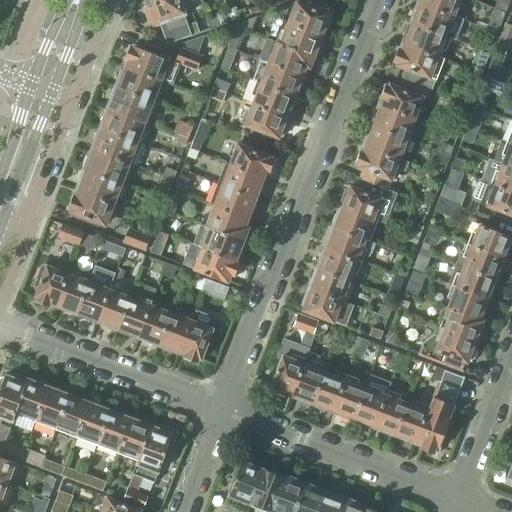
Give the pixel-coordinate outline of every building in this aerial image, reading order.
[(177,0),(152,0),(155,6),(149,8),(155,26),(162,23),(167,34),(169,33),(172,41),(191,35),(177,0)] [(247,3),(251,14),(259,11),(256,0),(247,3)] [(291,16),(288,24),(321,36),(324,30),(328,29),(332,20),(329,16),(332,9),(317,3),(318,0),(304,0),(296,2),(296,3),(291,1),(286,14),(291,16)] [(420,0),(420,3),(453,16),(459,0),(420,0)] [(496,0),(494,8),(505,12),(509,0),(496,0)] [(412,22),(411,23),(445,36),(451,23),(459,26),(462,19),(453,16),(420,3),(417,9),(413,10),(410,19),(412,22)] [(228,11),(231,21),(239,18),(236,8),(228,11)] [(486,28),(490,29),(497,32),(504,13),(505,13),(505,12),(494,8),(486,28)] [(208,18),(211,27),(230,19),(226,10),(208,18)] [(186,16),(191,33),(200,31),(195,13),(186,16)] [(236,24),(236,26),(245,29),(245,30),(251,32),(257,16),(246,20),(236,24)] [(406,38),(404,44),(438,57),(445,36),(411,23),(411,25),(407,26),(404,35),(406,38)] [(496,45),(499,46),(510,50),(511,44),(511,26),(505,23),(496,45)] [(288,24),(281,43),(315,56),(318,55),(321,47),(319,44),(321,36),(288,24)] [(236,26),(231,39),(228,46),(237,50),(245,30),(236,26)] [(497,32),(490,29),(482,50),(489,53),(497,32)] [(277,41),(269,63),(302,76),(305,67),(309,68),(314,56),(315,56),(281,43),(277,41)] [(404,69),(401,78),(431,90),(443,59),(438,57),(404,44),(402,50),(398,51),(394,60),(397,63),(396,65),(404,69)] [(128,60),(125,67),(160,81),(168,59),(134,46),(133,48),(130,47),(125,59),(128,60)] [(228,48),(220,67),(230,71),(237,52),(228,48)] [(175,62),(196,70),(201,57),(180,49),(175,62)] [(470,70),(471,70),(481,74),(489,54),(478,50),(470,70)] [(253,80),(261,83),(296,96),(295,95),(299,94),(302,85),(299,82),(302,76),(269,63),(261,60),(253,80)] [(491,65),(486,76),(506,84),(511,72),(491,65)] [(119,74),(114,87),(152,102),(157,89),(159,84),(160,81),(125,67),(122,75),(119,74)] [(486,76),(474,107),(484,111),(487,103),(485,102),(489,90),(502,95),(506,84),(486,76)] [(383,98),(381,106),(414,118),(423,96),(428,98),(431,90),(401,78),(398,86),(389,83),(388,85),(384,86),(381,95),(383,98)] [(215,79),(212,88),(226,93),(229,84),(215,79)] [(261,83),(253,104),(286,117),(289,110),(293,109),(296,100),(294,97),(296,96),(261,83)] [(113,100),(110,109),(144,122),(152,102),(114,87),(110,98),(113,100)] [(226,93),(212,88),(208,97),(222,102),(226,93)] [(194,93),(191,101),(200,104),(203,97),(194,93)] [(286,117),(253,104),(245,125),(278,137),(279,135),(283,135),(287,126),(284,123),(286,117)] [(371,125),(372,126),(406,139),(414,118),(381,106),(378,111),(374,112),(371,120),(374,124),(373,124),(371,125)] [(470,119),(467,127),(477,131),(485,111),(484,111),(474,107),(470,119)] [(104,115),(99,128),(137,142),(144,122),(110,109),(107,116),(104,115)] [(448,133),(457,137),(460,128),(451,125),(448,133)] [(368,140),(365,147),(399,159),(406,139),(372,126),(373,126),(372,127),(368,128),(365,136),(368,140)] [(180,127),(178,135),(187,139),(190,131),(180,127)] [(477,131),(467,127),(461,140),(469,143),(473,141),(477,131)] [(97,141),(94,150),(129,163),(131,155),(139,158),(144,145),(137,142),(99,128),(94,140),(97,141)] [(187,139),(178,135),(175,142),(185,146),(187,139)] [(502,140),(494,161),(511,167),(511,144),(507,142),(502,140)] [(192,141),(190,149),(198,152),(201,145),(192,141)] [(238,144),(229,165),(263,178),(266,171),(270,170),(273,161),(271,158),(271,157),(238,144)] [(436,161),(446,165),(452,148),(443,145),(440,153),(439,152),(436,161)] [(399,159),(365,147),(363,152),(359,153),(355,162),(358,165),(357,167),(362,169),(358,179),(387,190),(395,168),(405,172),(408,163),(399,159)] [(198,152),(190,149),(187,156),(196,160),(198,152)] [(88,157),(83,169),(125,185),(130,172),(126,171),(129,163),(94,150),(91,158),(88,157)] [(455,157),(451,168),(461,172),(465,161),(455,157)] [(494,176),(491,183),(511,191),(511,167),(494,161),(492,160),(487,173),(494,176)] [(229,165),(222,185),(255,198),(256,197),(260,196),(263,187),(261,184),(263,178),(229,165)] [(165,168),(163,175),(173,179),(175,172),(165,168)] [(82,183),(78,191),(113,204),(116,196),(120,198),(125,185),(83,169),(78,181),(82,183)] [(173,179),(163,175),(155,196),(165,199),(173,179)] [(189,179),(180,175),(178,179),(174,189),(174,191),(183,195),(184,193),(188,183),(189,179)] [(511,191),(491,183),(488,190),(486,189),(480,204),(511,215),(511,191)] [(222,185),(214,206),(248,219),(250,212),(254,212),(257,203),(255,200),(255,198),(222,185)] [(344,201),(342,208),(376,221),(384,199),(350,186),(349,188),(345,189),(342,198),(344,201)] [(439,199),(459,207),(464,194),(444,187),(439,199)] [(113,204),(78,191),(76,198),(72,196),(68,208),(71,210),(70,212),(105,225),(113,204)] [(459,207),(439,199),(434,211),(455,219),(459,207)] [(169,201),(166,210),(174,213),(177,205),(169,201)] [(206,226),(210,228),(243,241),(248,227),(245,226),(248,219),(214,206),(206,226)] [(147,216),(156,219),(159,212),(150,208),(147,216)] [(332,227),(365,240),(369,229),(372,231),(376,221),(342,208),(339,213),(335,214),(332,223),(334,226),(334,227),(332,227)] [(174,213),(166,210),(163,218),(171,221),(174,213)] [(414,222),(409,234),(419,237),(423,226),(414,222)] [(58,237),(80,245),(84,233),(62,225),(58,237)] [(241,247),(243,241),(210,228),(206,226),(206,227),(200,225),(193,244),(197,245),(236,260),(236,259),(241,259),(244,250),(241,247)] [(472,234),(468,244),(502,258),(505,251),(509,251),(511,242),(511,241),(509,239),(510,236),(479,225),(475,236),(472,234)] [(328,242),(326,248),(361,262),(363,255),(369,257),(374,244),(365,240),(332,227),(333,229),(329,230),(326,239),(328,242)] [(128,229),(123,242),(144,250),(149,237),(128,229)] [(428,229),(425,237),(436,241),(439,233),(428,229)] [(84,233),(80,245),(87,248),(91,236),(84,233)] [(419,237),(409,234),(406,241),(416,245),(419,237)] [(155,241),(153,246),(150,252),(160,256),(165,245),(155,241)] [(467,256),(464,266),(495,278),(495,276),(499,276),(503,267),(500,264),(502,258),(468,244),(464,254),(467,256)] [(115,245),(115,246),(110,259),(120,263),(125,249),(115,245)] [(236,260),(197,245),(191,259),(186,257),(183,265),(194,270),(228,282),(230,275),(235,275),(238,265),(235,262),(236,260)] [(317,268),(317,269),(349,281),(353,270),(357,272),(361,262),(326,248),(324,255),(320,255),(316,264),(319,267),(319,268),(317,268)] [(420,250),(413,269),(423,273),(430,254),(420,250)] [(166,263),(159,260),(156,259),(151,272),(162,276),(166,263)] [(391,275),(393,275),(403,279),(408,266),(396,261),(391,275)] [(176,267),(166,263),(162,276),(171,279),(176,267)] [(50,302),(57,305),(70,271),(59,266),(58,270),(44,265),(41,266),(40,269),(34,286),(37,292),(35,297),(37,297),(37,301),(46,305),(50,302)] [(456,275),(452,286),(486,299),(489,292),(493,292),(497,283),(494,280),(495,278),(464,266),(463,265),(459,275),(457,274),(456,275)] [(313,283),(310,289),(346,303),(348,297),(350,297),(354,285),(348,283),(349,281),(317,269),(318,270),(314,271),(310,280),(313,283)] [(413,270),(410,278),(405,291),(418,296),(426,275),(413,270)] [(76,314),(78,313),(89,282),(78,278),(79,274),(70,271),(57,305),(62,307),(63,311),(72,314),(75,312),(76,312),(76,314)] [(195,288),(203,291),(207,280),(199,277),(195,288)] [(207,280),(203,291),(202,292),(224,300),(228,288),(207,280)] [(91,318),(98,321),(111,286),(100,282),(99,286),(89,282),(78,313),(79,317),(88,321),(91,318)] [(396,288),(387,285),(385,291),(394,294),(396,288)] [(119,329),(131,298),(119,293),(120,290),(111,286),(98,321),(103,323),(104,327),(113,330),(116,328),(117,328),(117,329),(119,329)] [(132,334),(140,337),(152,302),(157,290),(146,286),(141,298),(140,301),(131,298),(119,329),(120,333),(129,336),(132,334)] [(448,308),(451,309),(482,321),(483,320),(482,320),(487,308),(484,305),(486,299),(452,286),(448,295),(452,297),(448,308)] [(352,305),(346,303),(310,289),(308,295),(304,296),(301,305),(303,308),(302,311),(344,327),(352,305)] [(158,345),(160,344),(172,314),(160,309),(162,305),(152,302),(140,337),(145,338),(145,342),(154,346),(157,343),(158,344),(158,345)] [(400,302),(396,312),(405,315),(409,305),(400,302)] [(380,305),(377,314),(387,318),(391,309),(380,305)] [(444,318),(440,329),(474,342),(477,335),(481,334),(484,326),(482,322),(482,321),(451,309),(448,319),(444,318)] [(173,349),(180,352),(193,317),(182,313),(181,317),(172,314),(160,344),(161,345),(162,349),(170,352),(173,349)] [(308,331),(315,334),(320,323),(298,315),(294,326),(308,331)] [(193,317),(180,352),(186,354),(187,358),(195,362),(198,359),(201,360),(212,329),(201,325),(203,321),(193,317)] [(320,323),(315,334),(323,337),(327,325),(320,323)] [(379,340),(382,332),(371,328),(368,336),(379,340)] [(474,342),(440,329),(437,336),(434,336),(423,343),(418,355),(463,373),(467,363),(466,362),(467,360),(471,360),(475,350),(472,347),(474,342)] [(395,333),(389,331),(384,342),(396,347),(397,342),(395,333)] [(349,345),(357,348),(360,338),(353,336),(349,345)] [(355,354),(363,357),(369,342),(360,338),(357,348),(357,349),(355,354)] [(388,367),(396,370),(402,354),(394,351),(388,367)] [(402,354),(396,370),(395,372),(402,374),(409,357),(402,354)] [(286,392),(292,395),(305,360),(295,356),(293,360),(282,356),(271,387),(273,387),(273,391),(282,395),(286,392)] [(312,403),(313,403),(325,372),(314,368),(315,364),(305,360),(292,395),(298,397),(299,401),(308,404),(311,402),(312,403)] [(442,370),(436,368),(432,378),(439,380),(442,370)] [(428,407),(415,441),(423,444),(421,448),(438,454),(445,435),(443,434),(464,378),(442,370),(439,380),(428,407)] [(327,408),(333,410),(346,376),(336,372),(334,376),(325,372),(313,403),(314,403),(315,407),(324,410),(327,408)] [(9,428),(15,413),(26,383),(5,375),(4,378),(1,378),(0,380),(0,452),(1,453),(4,442),(9,428)] [(353,419),(365,387),(355,383),(356,380),(346,376),(333,410),(339,413),(340,417),(349,420),(352,417),(353,418),(353,419)] [(15,413),(36,421),(49,388),(41,385),(41,381),(32,378),(29,380),(27,379),(26,383),(15,413)] [(268,384),(256,380),(253,389),(254,392),(261,395),(263,390),(265,390),(268,384)] [(368,424),(375,426),(388,392),(377,387),(376,391),(365,387),(353,419),(355,418),(355,419),(356,423),(365,426),(368,424)] [(36,421),(56,429),(69,394),(67,395),(67,391),(58,388),(55,390),(49,388),(36,421)] [(394,435),(406,403),(396,399),(397,395),(388,392),(375,426),(380,428),(381,432),(390,436),(393,433),(394,435)] [(56,429),(77,437),(90,403),(82,400),(82,397),(73,394),(70,396),(69,394),(56,429)] [(77,437),(98,445),(111,411),(110,410),(109,410),(108,407),(99,403),(96,406),(90,403),(77,437)] [(409,439),(415,441),(428,407),(418,403),(417,407),(406,403),(394,435),(395,434),(396,434),(397,438),(406,442),(409,439)] [(98,445),(118,453),(131,419),(123,416),(123,413),(114,409),(111,411),(98,445)] [(118,453),(138,460),(151,427),(149,426),(149,423),(140,419),(137,421),(131,419),(118,453)] [(138,460),(128,488),(124,499),(143,507),(147,497),(137,493),(142,478),(154,483),(159,469),(162,469),(166,461),(163,458),(166,450),(169,451),(176,432),(158,426),(157,429),(151,427),(138,460)] [(2,453),(19,460),(23,451),(24,449),(6,442),(2,453)] [(45,456),(24,449),(23,451),(19,460),(41,468),(44,458),(45,456)] [(247,511),(250,503),(263,469),(262,468),(261,467),(262,463),(239,455),(232,474),(236,476),(235,479),(232,478),(228,489),(230,490),(226,503),(247,511)] [(0,481),(10,485),(18,464),(0,456),(0,481)] [(41,468),(62,476),(65,469),(66,467),(44,458),(41,468)] [(65,469),(62,476),(71,480),(74,472),(65,469)] [(269,511),(284,477),(263,469),(250,503),(270,510),(269,511)] [(86,474),(83,484),(103,492),(106,482),(86,474)] [(40,496),(44,498),(49,499),(57,479),(48,475),(40,496)] [(269,511),(293,511),(304,484),(284,477),(269,511)] [(0,504),(2,506),(10,485),(0,481),(0,504)] [(293,511),(316,511),(325,492),(304,484),(293,511)] [(115,496),(124,499),(128,488),(119,485),(115,496)] [(55,501),(65,505),(70,491),(60,487),(55,501)] [(325,492),(316,511),(341,511),(345,500),(325,492)] [(43,511),(46,506),(49,499),(44,498),(43,501),(34,497),(28,511),(43,511)] [(107,497),(100,511),(140,511),(140,510),(107,497)] [(341,511),(363,511),(364,511),(365,509),(364,509),(364,507),(345,500),(341,511)] [(66,511),(69,506),(65,505),(55,501),(51,511),(52,511),(66,511)]
